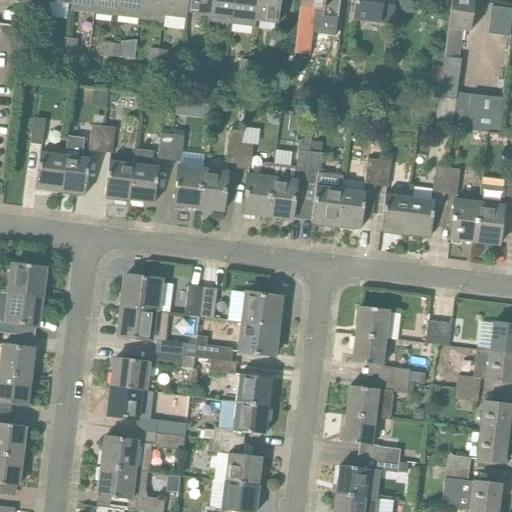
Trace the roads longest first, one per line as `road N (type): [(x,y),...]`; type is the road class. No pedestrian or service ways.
road 1 (residential): [(61,511),(96,236)]
road 2 (residential): [(301,511),(327,267)]
road 3 (residential): [(327,267),(96,236)]
road 4 (residential): [(511,292),(327,267)]
